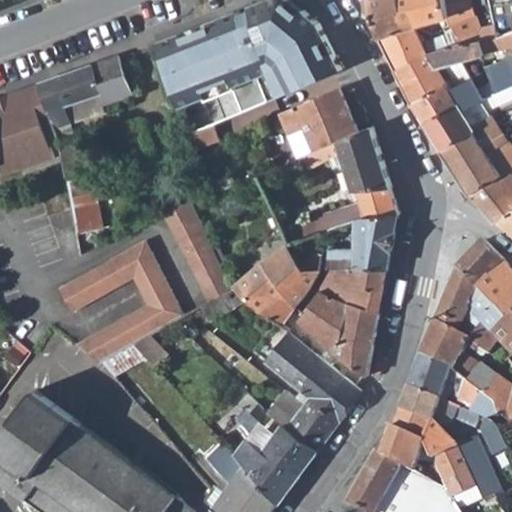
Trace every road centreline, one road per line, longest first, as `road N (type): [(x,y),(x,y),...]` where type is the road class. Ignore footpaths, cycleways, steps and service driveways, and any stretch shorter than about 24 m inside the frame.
road 1 (residential): [(307,511),(368,426),(398,366),(434,208)]
road 2 (residential): [(338,0),(434,208)]
